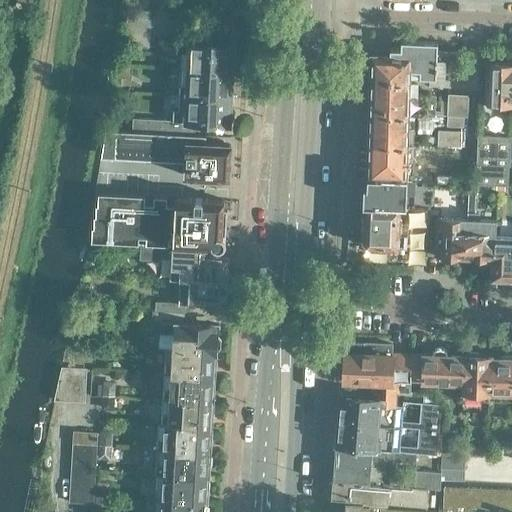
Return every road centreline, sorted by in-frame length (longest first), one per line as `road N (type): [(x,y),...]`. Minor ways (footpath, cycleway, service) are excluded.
road 1 (secondary): [(286,302),(309,12)]
road 2 (residential): [(511,317),(286,302)]
road 3 (secondary): [(276,511),(286,302)]
road 4 (unclassified): [(511,23),(309,12)]
